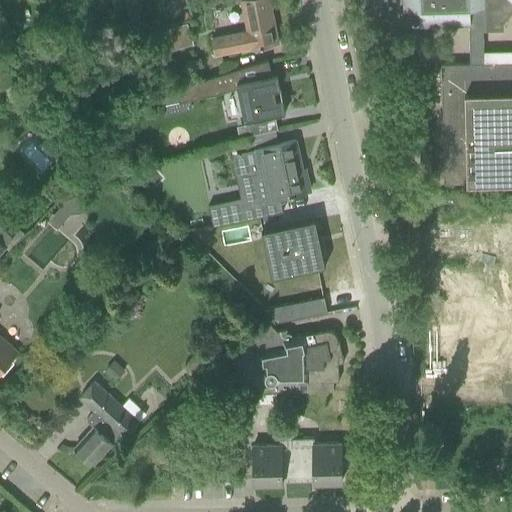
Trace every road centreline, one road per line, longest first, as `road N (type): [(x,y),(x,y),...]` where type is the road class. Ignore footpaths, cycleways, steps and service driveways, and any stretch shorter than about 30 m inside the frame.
road 1 (tertiary): [(392,511),(387,366),(362,228)]
road 2 (tertiary): [(362,228),(313,0)]
road 3 (residential): [(362,228),(511,224)]
